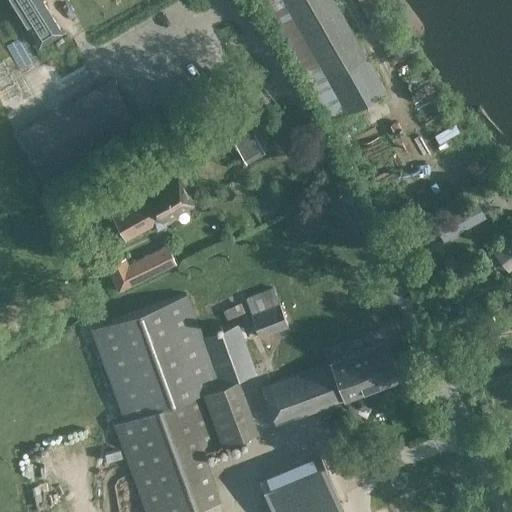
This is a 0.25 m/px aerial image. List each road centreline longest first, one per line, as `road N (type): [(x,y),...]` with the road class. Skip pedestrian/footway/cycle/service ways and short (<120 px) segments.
road 1 (unclassified): [(500,511),(457,439),(344,189),(225,0)]
road 2 (track): [(226,511),(236,457),(302,424),(383,453),(451,426)]
